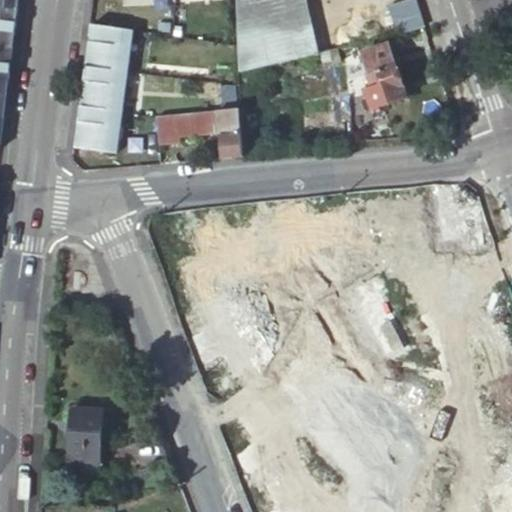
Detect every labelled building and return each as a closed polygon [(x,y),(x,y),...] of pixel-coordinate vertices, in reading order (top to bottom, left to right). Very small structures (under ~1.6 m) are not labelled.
[(0,0),(0,13),(18,11),(19,0),(0,0)] [(304,0),(238,0),(244,70),(317,53),(304,0)] [(407,0),(389,6),(398,35),(398,36),(425,29),(415,0),(407,0)] [(0,55),(12,52),(18,11),(0,13),(0,55)] [(93,26),(90,26),(88,46),(85,67),(87,68),(128,73),(134,32),(93,26)] [(0,86),(8,85),(12,52),(0,55),(0,86)] [(366,92),(372,110),(406,100),(391,53),(367,60),(371,75),(377,73),(380,80),(371,82),(373,90),(366,92)] [(87,68),(85,67),(82,88),(79,109),(81,109),(122,115),(128,73),(87,68)] [(81,109),(79,109),(76,126),(76,129),(73,150),(78,151),(117,156),(118,147),(121,122),(122,115),(81,109)] [(219,117),(218,112),(157,118),(159,142),(159,145),(179,144),(179,138),(220,135),(221,161),(244,159),(241,116),(241,115),(219,117)] [(244,159),(259,157),(257,115),(241,116),(244,159)] [(482,249),(480,202),(452,203),(451,184),(434,185),(435,213),(412,214),(411,188),(379,189),(380,220),(362,221),(363,247),(460,243),(461,250),(482,249)] [(174,262),(186,292),(266,259),(272,274),(328,251),(334,266),(354,258),(333,206),(304,218),(297,200),(274,210),(284,234),(259,244),(249,221),(224,231),(216,214),(188,226),(198,252),(174,262)] [(412,350),(377,275),(340,292),(352,319),(339,325),(361,373),(412,350)] [(226,289),(198,303),(210,326),(186,338),(201,366),(216,357),(230,383),(271,362),(261,342),(255,345),(226,289)] [(245,477),(298,439),(304,448),(321,436),(315,428),(343,407),(347,413),(364,401),(338,364),(303,389),(292,373),(279,383),(290,398),(272,411),(262,396),(234,415),(250,437),(228,453),(245,477)] [(368,439),(364,461),(412,470),(417,444),(446,449),(452,419),(423,413),(428,386),(380,377),(376,399),(394,403),(387,443),(368,439)] [(102,411),(71,409),(69,463),(99,464),(102,411)] [(511,511),(511,452),(500,456),(505,477),(481,484),(489,511),(511,511)] [(165,460),(150,466),(159,490),(174,484),(165,460)] [(315,511),(306,489),(311,487),(303,467),(262,483),(272,509),(264,511),(315,511)] [(412,511),(422,490),(376,470),(367,491),(387,499),(381,511),(412,511)]
